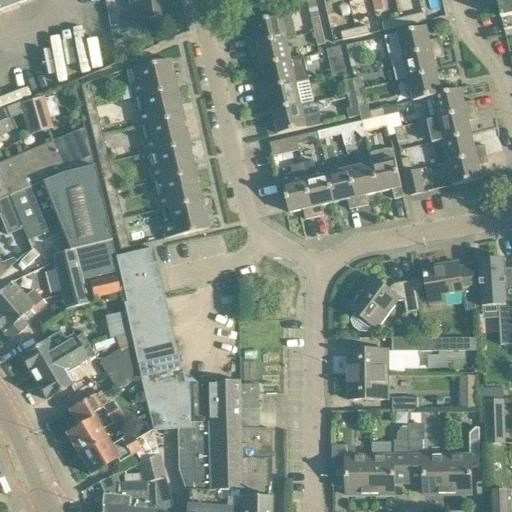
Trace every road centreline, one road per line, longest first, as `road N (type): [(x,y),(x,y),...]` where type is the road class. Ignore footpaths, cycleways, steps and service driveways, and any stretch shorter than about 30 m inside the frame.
road 1 (residential): [(324,268),(251,224),(202,0)]
road 2 (residential): [(316,511),(314,303),(324,268)]
road 3 (residential): [(324,268),(364,240),(511,217)]
road 4 (residential): [(511,118),(503,78),(467,31),(460,0)]
